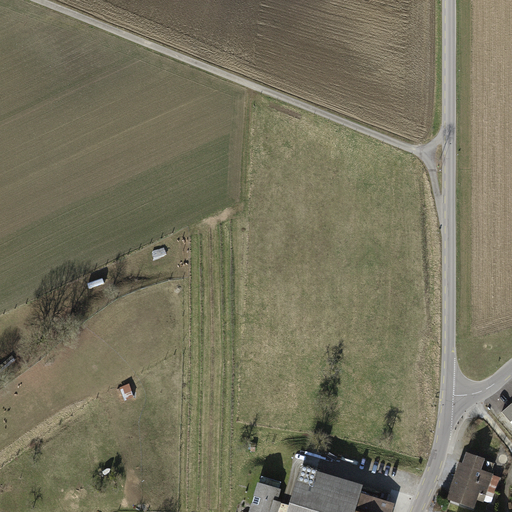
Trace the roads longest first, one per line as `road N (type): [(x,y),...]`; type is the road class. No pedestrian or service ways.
road 1 (track): [(39,0),(429,155),(449,235)]
road 2 (tertiary): [(449,395),(449,0)]
road 3 (tertiary): [(417,511),(441,452),(449,395)]
